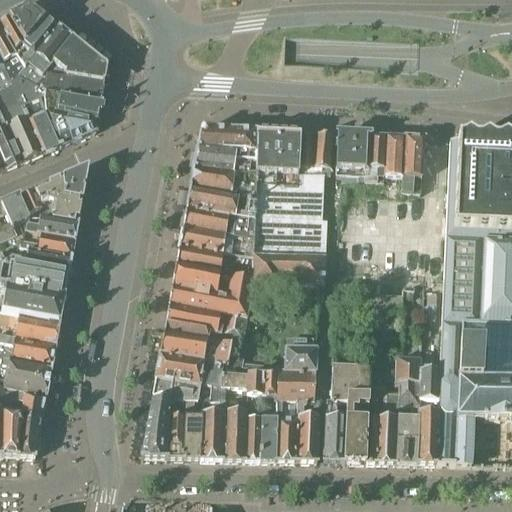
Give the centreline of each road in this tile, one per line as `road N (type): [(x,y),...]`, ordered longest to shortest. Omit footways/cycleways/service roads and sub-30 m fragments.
road 1 (residential): [(511,487),(107,481)]
road 2 (tertiary): [(107,481),(96,435),(97,388),(149,135)]
road 3 (tertiary): [(160,78),(433,97),(511,88)]
road 4 (tertiary): [(511,34),(364,19),(167,34)]
road 5 (residential): [(0,192),(149,135)]
